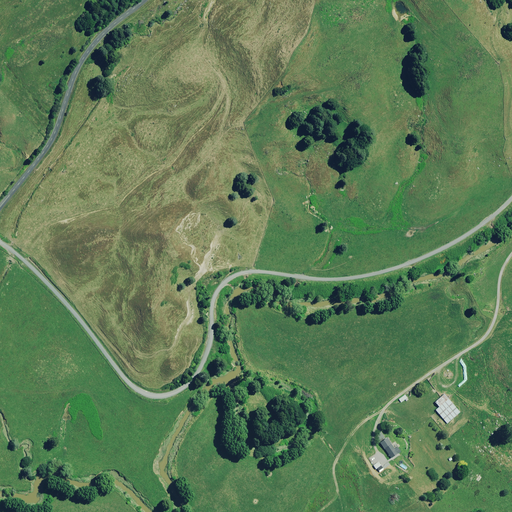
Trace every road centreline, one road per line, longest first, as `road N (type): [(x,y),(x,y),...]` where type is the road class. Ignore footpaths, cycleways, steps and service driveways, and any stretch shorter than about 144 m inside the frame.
road 1 (unclassified): [(511,199),(458,236),(376,273),(227,281),(214,292),(206,355),(187,387),(148,397),(123,380),(0,241)]
road 2 (unclassified): [(0,206),(57,130),(74,69),(148,0)]
